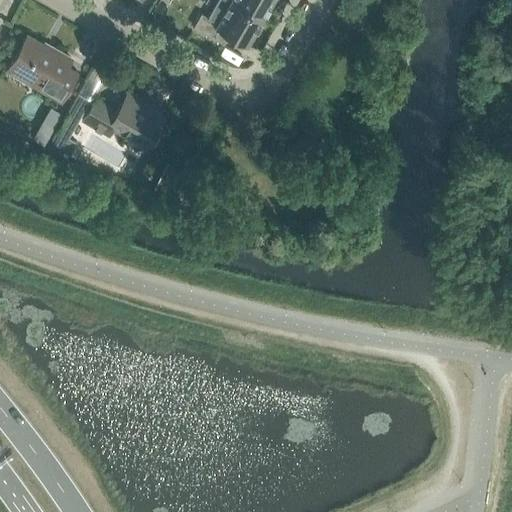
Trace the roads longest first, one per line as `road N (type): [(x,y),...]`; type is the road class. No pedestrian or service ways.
road 1 (residential): [(332,0),(303,56),(268,96),(228,100),(54,0)]
road 2 (trunk): [(75,511),(0,408)]
